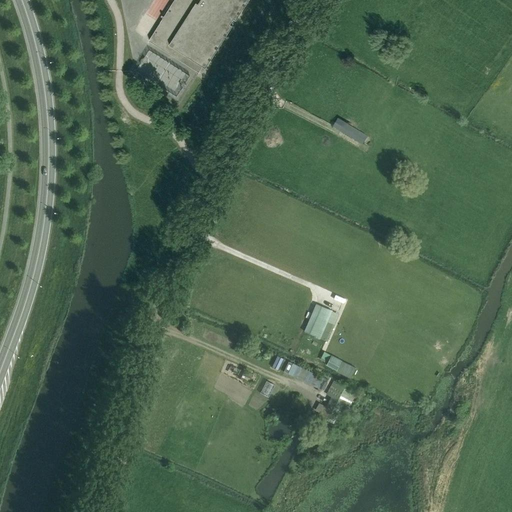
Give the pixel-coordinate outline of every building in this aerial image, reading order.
[(173,0),(160,22),(148,41),(180,61),(185,55),(205,68),(232,26),(229,24),(233,18),(236,20),(248,0),(173,0)] [(174,76),(168,87),(175,91),(173,94),(176,96),(188,75),(177,69),(173,75),(174,76)] [(332,126),(363,144),(367,136),(337,118),(332,126)] [(329,333),(324,331),(332,310),(317,304),(305,332),(320,338),(325,341),(329,333)] [(332,355),(327,365),(337,371),(342,360),(332,355)] [(326,394),(331,397),(321,415),(334,423),(344,404),(349,406),(353,399),(354,400),(357,394),(333,381),(326,394)] [(319,431),(312,428),(307,439),(314,442),(319,431)]
